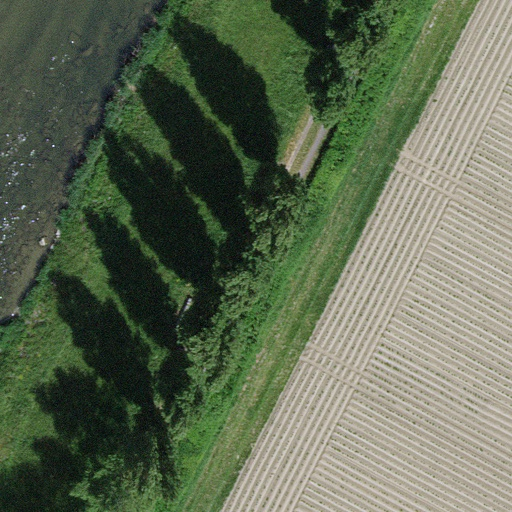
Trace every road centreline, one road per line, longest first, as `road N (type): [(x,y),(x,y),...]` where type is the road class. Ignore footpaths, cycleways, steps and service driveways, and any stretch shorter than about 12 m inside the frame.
road 1 (track): [(458,0),(202,511)]
road 2 (track): [(376,0),(123,511)]
